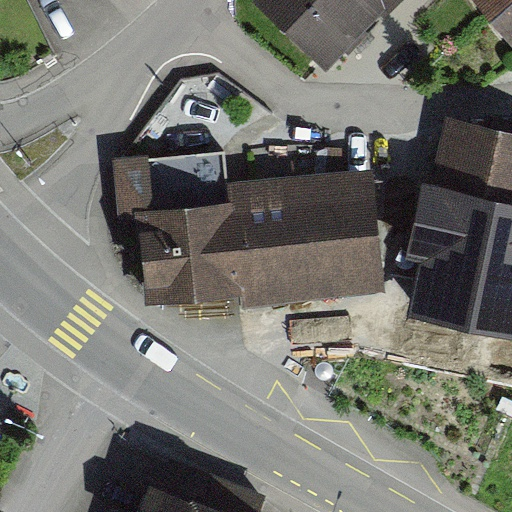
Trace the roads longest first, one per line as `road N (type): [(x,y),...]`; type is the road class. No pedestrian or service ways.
road 1 (residential): [(184,20),(294,98),(363,107),(511,97)]
road 2 (tertiary): [(125,355),(386,511)]
road 3 (residential): [(0,174),(87,115),(184,20)]
road 4 (residential): [(33,511),(125,355)]
road 5 (tertiary): [(0,253),(39,293),(125,355)]
